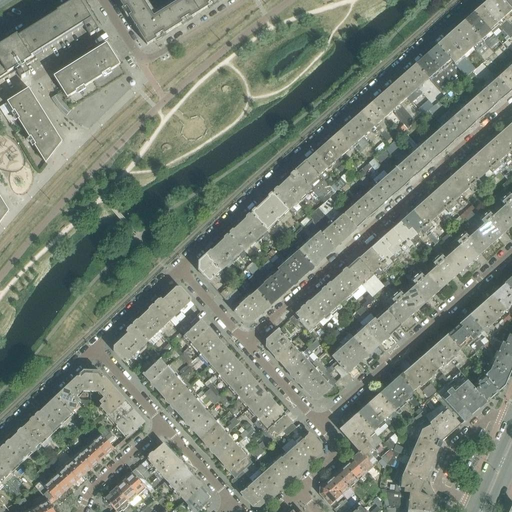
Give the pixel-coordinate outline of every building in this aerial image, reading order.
[(16,38),(0,48),(0,62),(8,75),(15,70),(17,73),(16,73),(16,74),(17,73),(21,80),(30,74),(25,68),(32,63),(36,61),(35,58),(42,53),(43,54),(84,27),(90,37),(99,32),(79,0),(75,0),(57,12),(57,13),(16,38)] [(143,2),(142,0),(118,0),(126,13),(143,2)] [(142,0),(143,2),(144,4),(153,18),(163,12),(176,3),(181,0),(142,0)] [(200,12),(192,0),(181,0),(176,3),(187,21),(200,12)] [(213,5),(210,0),(192,0),(200,12),(213,5)] [(485,4),(481,7),(509,39),(511,36),(511,26),(489,0),(485,4)] [(499,0),(489,0),(511,26),(511,11),(510,12),(499,0)] [(511,0),(499,0),(510,12),(511,11),(511,10),(511,0)] [(153,18),(144,4),(143,2),(126,13),(136,29),(149,20),(153,18)] [(187,21),(176,3),(163,12),(173,29),(187,21)] [(474,13),(473,14),(500,43),(502,45),(509,39),(481,7),(474,13)] [(173,29),(163,12),(153,18),(149,20),(160,37),(173,29)] [(473,14),(465,21),(491,51),(500,43),(473,14)] [(160,37),(149,20),(136,29),(147,46),(160,37)] [(465,21),(456,30),(474,50),(484,62),(494,54),(491,51),(465,21)] [(474,50),(456,30),(447,37),(465,58),(473,51),(474,50)] [(465,58),(447,37),(437,46),(452,63),(455,67),(456,66),(466,78),(475,70),(465,58)] [(120,65),(107,44),(80,60),(93,82),(103,76),(102,75),(109,70),(110,71),(120,65)] [(461,77),(450,65),(452,63),(437,46),(432,51),(429,54),(429,53),(424,57),(425,58),(421,60),(416,65),(430,82),(431,82),(444,97),(456,87),(453,84),(461,77)] [(511,52),(504,60),(497,52),(484,63),(492,71),(490,72),(497,79),(510,93),(511,91),(511,52)] [(93,82),(80,60),(53,77),(67,98),(77,92),(76,91),(83,86),(84,88),(93,82)] [(0,83),(16,74),(16,73),(17,73),(15,70),(8,75),(0,62),(0,83)] [(418,90),(428,81),(429,83),(430,82),(416,65),(410,70),(407,73),(402,77),(403,77),(400,80),(399,80),(394,85),(407,100),(415,93),(419,98),(420,97),(421,99),(420,99),(430,110),(434,107),(437,104),(428,94),(427,96),(423,91),(421,93),(418,90)] [(501,101),(504,98),(510,93),(497,79),(475,98),(488,113),(494,108),(494,107),(497,105),(501,101)] [(411,118),(400,106),(407,100),(394,85),(388,90),(385,92),(381,96),(378,99),(371,104),(385,119),(396,130),(401,135),(414,123),(415,123),(423,116),(418,111),(411,118)] [(45,116),(40,107),(29,89),(7,102),(13,112),(14,111),(19,119),(18,120),(23,129),(42,117),(43,118),(45,116)] [(66,106),(61,101),(58,96),(57,95),(52,98),(51,99),(55,105),(60,111),(65,116),(66,116),(71,111),(66,106)] [(479,120),(482,117),(482,118),(488,113),(475,98),(454,118),(466,132),(472,127),(475,124),(479,121),(479,120)] [(384,131),(378,125),(385,119),(371,104),(366,109),(367,109),(363,112),(363,111),(359,115),(359,116),(356,118),(350,123),(363,138),(371,131),(376,135),(378,133),(383,138),(390,146),(394,142),(391,139),(384,131)] [(431,115),(436,110),(434,107),(430,110),(428,111),(431,115)] [(62,143),(56,133),(45,116),(43,118),(42,117),(23,129),(29,138),(30,137),(35,145),(34,146),(40,155),(45,164),(54,153),(62,143)] [(457,140),(460,137),(461,137),(466,132),(454,118),(432,137),(444,151),(450,146),(453,144),(458,140),(457,140)] [(341,158),(363,139),(363,138),(350,123),(344,128),(345,128),(342,131),(341,131),(337,135),(334,138),(328,143),(341,158)] [(511,123),(489,144),(496,151),(499,149),(506,156),(511,152),(511,153),(511,123)] [(435,159),(439,156),(444,151),(432,137),(410,156),(423,171),(428,166),(431,163),(436,159),(435,159)] [(320,176),(341,158),(328,143),(323,148),(320,150),(319,150),(315,154),(312,157),(306,162),(319,177),(320,176)] [(502,166),(499,163),(506,156),(499,149),(496,151),(489,144),(471,160),(478,167),(475,170),(482,178),(490,170),(493,174),(495,172),(497,174),(501,171),(499,168),(502,166)] [(367,161),(366,159),(367,158),(362,153),(363,153),(357,146),(354,149),(364,161),(368,164),(374,159),(378,155),(376,152),(368,160),(367,161)] [(414,178),(417,176),(423,171),(410,156),(388,176),(401,190),(406,185),(409,182),(409,183),(414,179),(414,178)] [(381,167),(377,163),(374,159),(368,164),(362,169),(366,173),(372,167),(376,172),(381,167)] [(480,184),(478,181),(482,178),(475,170),(478,167),(471,160),(461,169),(459,171),(448,181),(461,196),(468,189),(471,192),(474,190),(477,193),(478,193),(481,190),(478,186),(480,184)] [(362,169),(368,164),(364,161),(353,171),(356,175),(362,169)] [(335,194),(335,193),(332,189),(320,176),(319,177),(306,162),(295,172),(311,189),(310,189),(320,200),(324,204),(330,198),(330,199),(330,198),(335,194)] [(370,185),(374,182),(369,177),(365,180),(364,178),(367,175),(363,171),(357,176),(363,183),(365,180),(370,185)] [(311,189),(295,172),(291,176),(291,177),(286,182),(286,183),(284,185),(283,185),(279,189),(277,189),(274,191),(274,193),(273,193),(289,210),(295,204),(307,217),(304,220),(308,224),(312,221),(310,216),(312,214),(299,200),(310,189),(311,189)] [(392,198),(395,195),(401,190),(388,176),(367,195),(379,209),(384,205),(384,204),(387,202),(388,202),(392,198)] [(456,206),(453,203),(461,196),(448,181),(424,202),(437,217),(445,210),(448,213),(456,206)] [(289,210),(273,193),(273,194),(271,194),(269,197),(269,198),(264,203),(264,204),(262,206),(261,206),(256,210),(255,210),(252,212),(252,214),(251,214),(267,231),(271,236),(277,230),(278,229),(279,230),(286,238),(290,234),(289,233),(278,220),(289,210)] [(335,203),(339,198),(335,194),(330,198),(335,203)] [(487,200),(482,194),(478,197),(483,203),(487,200)] [(511,225),(511,196),(510,194),(500,203),(503,207),(496,213),(503,221),(506,219),(511,225)] [(370,217),(373,214),(379,209),(367,195),(355,205),(352,202),(342,212),(357,229),(363,224),(362,224),(365,221),(366,221),(370,217)] [(9,212),(3,202),(0,197),(0,223),(1,222),(9,212)] [(357,229),(342,212),(341,212),(330,199),(330,198),(324,204),(312,214),(310,216),(312,221),(314,227),(320,231),(335,249),(357,229)] [(483,210),(489,205),(486,201),(480,207),(483,210)] [(432,227),(430,224),(437,217),(424,202),(400,223),(406,230),(410,228),(416,235),(421,231),(424,234),(428,230),(431,234),(436,239),(438,236),(433,231),(432,232),(429,230),(432,227)] [(468,216),(464,212),(463,214),(459,217),(463,221),(468,216)] [(489,247),(511,226),(511,225),(506,219),(503,221),(496,213),(492,217),(489,213),(479,221),(482,225),(476,231),(489,247)] [(245,251),(267,231),(251,214),(251,215),(251,216),(249,215),(247,218),(247,219),(242,224),(242,225),(240,227),(239,227),(234,231),(232,231),(230,233),(230,235),(229,235),(244,250),(245,251)] [(456,227),(463,221),(459,217),(452,223),(456,227)] [(411,245),(409,242),(416,235),(410,228),(406,230),(400,223),(382,239),(389,246),(386,248),(393,256),(400,249),(403,252),(411,245)] [(298,233),(294,229),(289,233),(290,234),(293,238),(298,233)] [(293,245),(303,235),(300,231),(298,233),(293,238),(290,241),(293,245)] [(335,249),(320,231),(298,251),(313,268),(335,249)] [(465,268),(489,247),(476,231),(468,238),(465,234),(456,242),(459,246),(452,253),(465,268)] [(439,242),(436,239),(431,234),(427,237),(435,245),(439,242)] [(236,264),(233,261),(244,250),(229,235),(229,236),(227,236),(225,238),(224,240),(220,245),(220,246),(218,248),(217,248),(212,252),(210,252),(207,255),(207,257),(206,257),(220,273),(221,272),(225,277),(237,266),(239,268),(241,266),(237,263),(236,264)] [(449,243),(447,241),(449,239),(446,236),(441,240),(446,246),(449,243)] [(391,263),(388,260),(393,256),(386,248),(389,246),(382,239),(359,259),(372,274),(379,268),(382,271),(391,263)] [(284,254),(290,248),(287,245),(281,251),(284,254)] [(313,268),(298,251),(277,269),(279,272),(292,286),(313,268)] [(442,289),(465,268),(452,253),(444,259),(441,255),(432,264),(435,267),(430,271),(437,279),(435,282),(442,289)] [(220,273),(206,257),(205,258),(204,258),(199,262),(199,271),(209,283),(220,273)] [(384,288),(375,277),(372,274),(359,259),(348,269),(362,286),(363,287),(370,295),(373,298),(384,288)] [(341,305),(362,286),(348,269),(327,288),(341,305)] [(424,305),(442,289),(435,282),(437,279),(430,271),(423,277),(420,274),(412,282),(410,280),(407,282),(410,285),(405,289),(407,292),(414,300),(417,298),(424,305)] [(292,286),(279,272),(270,279),(269,278),(263,283),(264,285),(256,291),(270,306),(292,286)] [(511,278),(503,286),(510,294),(511,295),(511,278)] [(233,293),(237,290),(232,284),(229,280),(225,283),(229,287),(220,295),(225,301),(229,297),(233,293)] [(511,295),(510,294),(503,286),(492,296),(506,311),(511,304),(511,295)] [(401,325),(424,305),(417,298),(414,300),(407,292),(404,295),(401,291),(399,293),(394,287),(391,291),(388,293),(393,298),(391,300),(394,304),(387,310),(401,325)] [(320,323),(341,305),(327,288),(306,307),(320,323)] [(181,312),(191,301),(180,289),(176,289),(173,293),(171,291),(167,294),(164,297),(160,301),(159,301),(156,304),(155,305),(154,305),(170,322),(181,312)] [(252,322),(270,306),(256,291),(249,298),(247,297),(238,305),(240,306),(234,311),(244,322),(252,322)] [(374,300),(373,298),(370,295),(364,301),(367,303),(364,306),(365,308),(374,300)] [(506,311),(492,296),(470,315),(483,330),(488,327),(489,328),(503,315),(502,314),(506,311)] [(229,305),(233,301),(229,297),(225,301),(229,305)] [(401,325),(387,310),(376,298),(374,300),(365,308),(365,309),(374,319),(389,336),(401,325)] [(170,322),(154,305),(154,307),(153,307),(150,310),(150,311),(138,322),(137,322),(134,325),(134,326),(133,326),(148,342),(170,322)] [(311,331),(320,323),(306,307),(294,317),(302,326),(305,330),(308,333),(315,340),(317,338),(311,331)] [(345,323),(337,313),(332,317),(337,322),(341,327),(345,323)] [(468,346),(481,335),(479,334),(483,330),(470,315),(448,335),(461,350),(465,347),(466,348),(468,346)] [(192,330),(201,322),(197,317),(191,322),(188,325),(187,325),(192,330)] [(302,326),(294,317),(290,321),(298,330),(302,326)] [(511,359),(511,318),(510,320),(502,329),(499,332),(487,344),(494,350),(498,353),(511,359)] [(368,355),(389,336),(374,319),(353,338),(368,355)] [(191,345),(208,330),(201,322),(192,330),(184,338),(191,345)] [(148,342),(133,326),(132,327),(131,327),(128,330),(128,332),(117,342),(119,344),(115,348),(115,351),(126,364),(131,370),(134,368),(132,366),(134,365),(136,363),(133,360),(131,362),(130,360),(148,342)] [(227,351),(218,342),(208,330),(191,345),(199,355),(209,366),(227,351)] [(297,351),(290,343),(278,331),(268,340),(268,349),(285,368),(300,354),(301,355),(308,349),(308,348),(316,341),(313,338),(310,341),(309,340),(297,351)] [(174,346),(183,337),(180,334),(170,343),(174,347),(174,346)] [(456,361),(460,357),(461,358),(465,355),(462,351),(461,350),(448,335),(425,355),(438,370),(442,366),(444,368),(454,359),(456,361)] [(347,374),(368,355),(353,338),(332,357),(337,363),(347,374)] [(484,345),(480,340),(479,340),(475,344),(480,349),(484,345)] [(317,359),(312,353),(320,346),(316,341),(308,348),(308,349),(301,355),(300,354),(285,368),(295,379),(310,365),(317,359)] [(481,349),(480,349),(475,344),(475,343),(470,347),(475,354),(481,349)] [(162,357),(171,347),(168,344),(159,354),(162,357)] [(494,350),(487,344),(483,347),(490,354),(494,350)] [(175,352),(173,349),(168,354),(174,361),(179,356),(175,352)] [(246,373),(238,363),(227,351),(209,366),(229,388),(246,373)] [(193,361),(184,352),(182,354),(180,357),(187,365),(188,366),(193,361)] [(505,386),(511,369),(511,359),(498,353),(490,370),(484,375),(499,392),(505,386)] [(421,388),(435,375),(434,373),(438,370),(425,355),(402,375),(415,390),(418,388),(420,386),(421,388)] [(192,368),(200,361),(198,357),(193,361),(188,366),(190,367),(192,368)] [(151,383),(168,368),(169,367),(162,359),(153,367),(145,376),(151,383)] [(145,376),(153,367),(148,362),(140,370),(145,376)] [(347,374),(337,363),(333,366),(335,368),(333,369),(336,372),(331,376),(337,382),(347,374)] [(499,392),(484,375),(483,374),(477,380),(479,381),(476,384),(467,373),(475,366),(472,363),(464,370),(460,373),(453,379),(452,380),(456,384),(441,398),(443,400),(464,422),(499,392)] [(330,380),(327,377),(334,370),(332,369),(333,367),(330,364),(321,371),(317,367),(314,370),(310,365),(295,379),(313,400),(317,400),(331,388),(335,384),(330,379),(330,380)] [(464,370),(458,364),(455,366),(460,373),(464,370)] [(181,383),(194,371),(190,367),(188,366),(187,365),(178,373),(181,376),(178,379),(168,368),(151,383),(171,405),(188,390),(181,383)] [(81,401),(80,400),(79,399),(81,397),(79,394),(81,392),(91,393),(91,372),(84,372),(57,397),(73,413),(81,405),(79,403),(80,402),(81,401)] [(124,401),(99,373),(91,372),(91,393),(100,393),(105,399),(98,404),(101,407),(99,409),(106,417),(124,401)] [(453,379),(447,372),(443,375),(449,382),(452,380),(453,379)] [(265,394),(257,385),(246,373),(229,388),(239,399),(248,409),(265,394)] [(407,400),(414,395),(413,392),(415,390),(402,375),(379,396),(394,412),(407,400)] [(449,382),(443,375),(439,379),(445,386),(449,382)] [(211,384),(217,379),(214,376),(204,384),(207,388),(211,384)] [(221,395),(213,387),(211,384),(207,388),(210,391),(214,395),(217,399),(221,395)] [(206,411),(198,401),(188,390),(171,405),(189,426),(206,411)] [(205,395),(200,390),(196,394),(200,399),(205,395)] [(204,403),(214,395),(210,391),(205,395),(200,399),(204,403)] [(285,416),(276,407),(265,394),(248,409),(258,421),(267,431),(268,431),(285,416)] [(231,404),(224,397),(223,398),(221,395),(217,399),(219,401),(226,409),(231,404)] [(380,425),(394,412),(379,396),(357,415),(377,437),(385,430),(380,425)] [(439,401),(433,396),(429,399),(435,405),(439,401)] [(71,414),(72,414),(73,413),(57,397),(35,418),(51,434),(54,438),(62,431),(61,430),(62,429),(66,433),(65,433),(69,438),(61,445),(64,448),(75,438),(68,431),(70,429),(67,426),(68,425),(64,421),(67,418),(70,422),(75,418),(71,414)] [(90,412),(91,401),(81,401),(80,402),(90,412)] [(126,439),(144,423),(124,401),(106,417),(122,434),(119,436),(123,441),(126,439)] [(226,433),(217,423),(206,411),(189,426),(209,449),(226,433)] [(419,424),(426,418),(425,416),(422,412),(415,419),(419,424)] [(460,425),(448,414),(445,417),(443,415),(436,421),(430,413),(425,416),(426,418),(431,425),(431,426),(440,443),(460,425)] [(377,437),(357,415),(340,430),(360,453),(368,462),(373,458),(369,453),(373,449),(369,445),(377,437)] [(275,439),(282,432),(283,432),(282,431),(290,423),(285,416),(268,431),(265,434),(269,437),(271,435),(274,438),(275,439)] [(95,427),(102,420),(98,417),(91,423),(95,427)] [(40,445),(51,434),(35,418),(6,446),(21,462),(32,452),(33,454),(41,446),(40,445)] [(229,429),(237,421),(234,418),(230,422),(232,424),(227,428),(229,429)] [(90,424),(85,419),(81,424),(85,428),(90,424)] [(287,437),(296,429),(290,423),(282,431),(283,432),(282,432),(287,437)] [(250,436),(256,431),(251,426),(246,430),(245,431),(249,435),(250,436)] [(440,443),(431,426),(422,431),(417,444),(436,453),(440,443)] [(117,446),(110,439),(107,436),(109,434),(102,427),(97,431),(101,435),(87,448),(99,462),(101,460),(102,460),(104,458),(104,457),(108,453),(109,454),(111,452),(111,451),(113,449),(117,446)] [(244,439),(249,435),(245,431),(240,436),(243,440),(244,439)] [(300,471),(319,454),(319,446),(307,432),(302,437),(304,440),(287,455),(300,471)] [(247,456),(237,445),(226,433),(209,449),(230,472),(247,456)] [(396,445),(390,439),(384,444),(390,451),(396,446),(396,445)] [(424,481),(430,467),(436,453),(417,444),(413,451),(408,449),(408,451),(396,446),(389,460),(387,465),(392,467),(399,454),(406,457),(403,464),(399,463),(397,469),(398,470),(405,473),(424,481)] [(182,466),(174,458),(163,445),(147,460),(156,470),(166,481),(182,466)] [(261,455),(264,452),(259,446),(258,445),(249,454),(255,460),(261,455)] [(21,462),(6,446),(0,451),(0,482),(0,483),(21,462)] [(60,451),(55,446),(50,451),(54,456),(60,451)] [(99,462),(87,448),(75,458),(73,455),(69,450),(66,453),(70,458),(73,460),(72,461),(84,474),(86,473),(87,473),(90,471),(89,470),(93,466),(94,466),(97,464),(97,463),(99,462)] [(372,466),(368,462),(360,453),(352,460),(366,474),(369,472),(368,470),(372,466)] [(46,465),(53,458),(49,454),(42,461),(46,465)] [(387,465),(389,460),(384,454),(380,458),(382,459),(386,465),(387,465)] [(279,490),(300,471),(287,455),(282,459),(282,458),(265,474),(279,490)] [(242,471),(246,468),(246,469),(252,464),(247,457),(247,456),(230,472),(235,478),(242,471)] [(386,465),(382,459),(378,462),(384,470),(386,465)] [(366,474),(352,460),(345,466),(358,481),(366,474)] [(84,474),(72,461),(58,473),(70,487),(72,485),(73,486),(75,483),(75,482),(79,479),(80,479),(82,477),(82,476),(84,474)] [(54,468),(53,468),(50,463),(45,468),(49,472),(54,468)] [(145,481),(151,476),(141,465),(132,473),(142,483),(142,484),(145,481)] [(201,488),(191,477),(182,466),(166,481),(185,502),(201,488)] [(358,481),(345,466),(337,473),(350,488),(358,481)] [(251,475),(246,469),(246,468),(242,471),(246,475),(248,478),(251,475)] [(234,485),(246,475),(242,471),(235,478),(232,481),(231,483),(234,485)] [(70,487),(58,473),(48,482),(44,478),(40,483),(55,500),(58,498),(59,498),(61,496),(61,495),(65,492),(66,492),(68,490),(68,489),(70,487)] [(142,483),(132,473),(132,474),(129,477),(128,477),(125,479),(125,481),(139,496),(147,489),(143,485),(142,484),(142,483)] [(350,488),(337,473),(329,481),(342,496),(346,500),(354,492),(353,492),(351,489),(350,488)] [(424,511),(429,511),(431,499),(419,494),(424,481),(405,473),(402,479),(401,487),(380,486),(380,491),(404,492),(409,492),(408,510),(424,511)] [(260,506),(275,493),(279,490),(265,474),(247,489),(246,488),(241,493),(252,506),(260,506)] [(139,496),(125,481),(121,484),(120,484),(117,486),(117,488),(117,489),(129,502),(130,504),(139,496)] [(145,481),(142,484),(143,485),(147,489),(151,495),(155,491),(146,482),(145,481)] [(342,496),(329,481),(321,487),(321,496),(330,506),(342,496)] [(55,500),(40,483),(35,487),(38,490),(49,502),(50,505),(55,500)] [(372,497),(380,491),(375,485),(367,492),(372,497)] [(205,501),(210,497),(201,488),(185,502),(181,506),(185,511),(189,508),(190,510),(188,511),(183,511),(179,507),(174,511),(175,511),(196,511),(207,503),(205,501)] [(118,511),(129,502),(117,489),(105,499),(106,500),(105,502),(107,502),(116,511),(118,511)] [(165,501),(161,495),(156,500),(156,501),(159,504),(160,505),(165,501)] [(20,507),(27,502),(25,499),(17,503),(20,507)] [(354,511),(347,504),(348,503),(346,500),(334,511),(335,511),(354,511)] [(54,511),(50,505),(49,502),(32,511),(54,511)]
